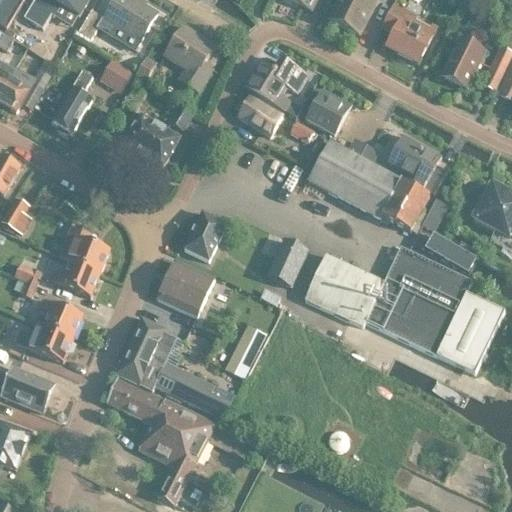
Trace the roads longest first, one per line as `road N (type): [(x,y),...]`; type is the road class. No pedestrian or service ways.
road 1 (residential): [(55,511),(86,413),(162,229)]
road 2 (residential): [(511,148),(281,31),(253,43)]
road 3 (residential): [(162,229),(253,43)]
road 4 (residential): [(162,229),(0,133)]
